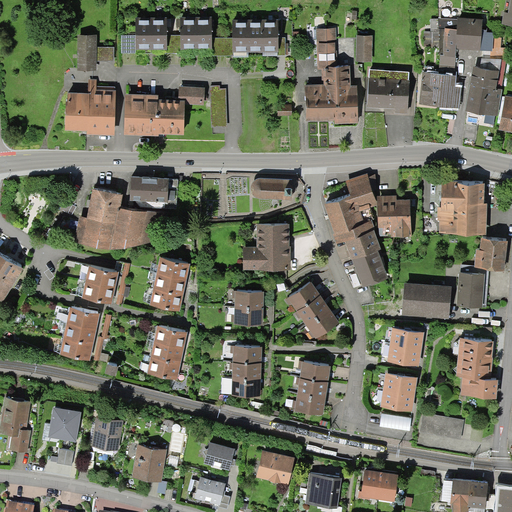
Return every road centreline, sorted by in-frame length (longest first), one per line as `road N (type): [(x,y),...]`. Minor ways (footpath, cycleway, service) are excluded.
road 1 (secondary): [(0,163),(313,161)]
road 2 (residential): [(350,413),(355,313),(315,204),(313,161)]
road 3 (secondary): [(313,161),(426,154),(511,167)]
road 4 (residential): [(0,476),(117,493),(182,511)]
road 5 (unknown): [(46,247),(42,283),(49,295),(174,321)]
road 6 (residential): [(511,474),(504,474),(499,448),(511,328)]
